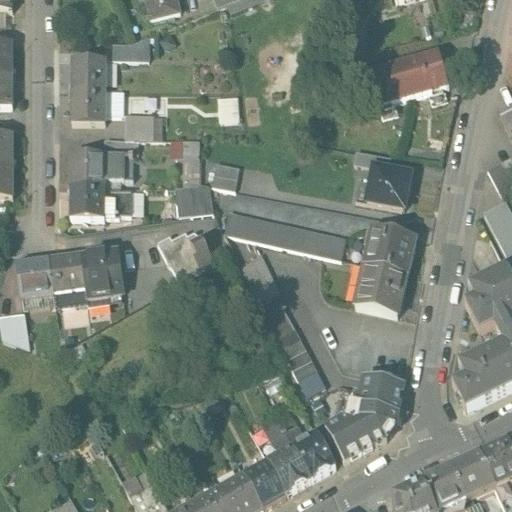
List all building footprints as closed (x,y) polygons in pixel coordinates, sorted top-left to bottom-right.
[(12,0),(0,0),(0,17),(13,17),(12,0)] [(144,0),(151,25),(180,19),(174,0),(144,0)] [(236,0),(220,0),(213,3),(218,14),(239,5),(236,0)] [(131,50),(112,50),(112,67),(148,67),(148,43),(131,50)] [(365,49),(348,44),(344,60),(360,65),(365,49)] [(12,49),(0,48),(0,80),(12,81),(12,49)] [(438,57),(366,78),(376,113),(448,92),(438,57)] [(105,65),(72,64),(71,97),(105,98),(105,65)] [(12,81),(0,80),(0,111),(12,112),(12,81)] [(105,98),(71,97),(71,129),(105,129),(105,98)] [(234,103),(220,105),(222,128),(236,126),(234,103)] [(511,113),(500,120),(510,140),(511,139),(511,113)] [(154,121),(125,121),(124,146),(145,146),(162,146),(162,124),(154,124),(154,121)] [(2,141),(0,140),(0,172),(12,172),(12,141),(2,141)] [(124,146),(113,145),(112,159),(138,160),(138,167),(145,167),(145,146),(124,146)] [(200,147),(184,147),(183,194),(202,195),(200,191),(200,147)] [(410,180),(389,176),(391,165),(356,158),(353,171),(373,174),(367,209),(404,216),(410,180)] [(105,160),(71,160),(70,192),(104,193),(105,160)] [(511,163),(488,176),(498,195),(511,188),(511,163)] [(240,193),(242,169),(218,167),(216,191),(240,193)] [(12,172),(0,172),(0,204),(12,204),(12,172)] [(104,193),(70,192),(70,225),(104,226),(104,222),(119,222),(119,221),(131,221),(131,197),(104,197),(104,193)] [(183,194),(176,194),(178,224),(214,219),(202,195),(183,194)] [(511,221),(504,207),(483,218),(511,272),(511,221)] [(346,245),(229,219),(225,241),(341,267),(346,245)] [(414,243),(373,234),(364,272),(406,281),(414,243)] [(187,243),(185,239),(171,246),(181,265),(170,270),(171,271),(179,287),(214,269),(202,246),(194,239),(187,243)] [(171,246),(169,243),(157,250),(169,272),(171,271),(170,270),(181,265),(171,246)] [(117,257),(81,262),(85,295),(87,309),(107,306),(107,303),(123,300),(117,257)] [(284,310),(260,261),(241,274),(276,346),(294,336),(280,312),(284,310)] [(81,262),(49,266),(53,299),(85,295),(81,262)] [(49,266),(17,270),(21,303),(53,299),(49,266)] [(406,281),(364,272),(355,314),(397,323),(406,281)] [(503,344),(505,348),(511,344),(511,326),(511,324),(511,323),(511,285),(505,273),(468,291),(474,304),(465,309),(480,339),(497,331),(498,334),(498,338),(500,343),(503,344)] [(23,320),(0,323),(0,340),(1,345),(28,354),(23,320)] [(511,344),(505,348),(458,372),(464,384),(452,390),(466,416),(511,393),(511,344)] [(300,346),(281,356),(298,387),(317,376),(300,346)] [(353,410),(350,425),(347,424),(325,436),(345,469),(386,446),(389,443),(392,440),(394,437),(395,433),(401,405),(403,392),(365,384),(359,412),(353,410)] [(297,433),(286,414),(273,421),(284,440),(297,433)] [(273,421),(261,428),(271,447),(284,440),(273,421)] [(317,442),(302,450),(300,440),(297,433),(284,440),(311,488),(336,474),(317,442)] [(311,488),(284,440),(271,447),(276,456),(282,461),(268,469),(287,502),(311,488)] [(511,456),(509,449),(480,463),(495,495),(511,487),(511,456)] [(480,463),(451,477),(466,509),(467,511),(472,511),(474,511),(472,506),(495,495),(480,463)] [(268,468),(243,481),(260,511),(268,511),(287,502),(268,469),(268,468)] [(438,483),(422,490),(431,511),(459,511),(466,509),(451,477),(438,483)] [(145,478),(135,483),(143,498),(153,493),(145,478)] [(260,511),(243,481),(219,495),(228,511),(260,511)] [(164,511),(153,493),(143,498),(135,483),(122,490),(134,511),(164,511)] [(431,511),(422,490),(395,503),(392,508),(392,511),(431,511)] [(228,511),(219,495),(194,509),(196,511),(228,511)]
